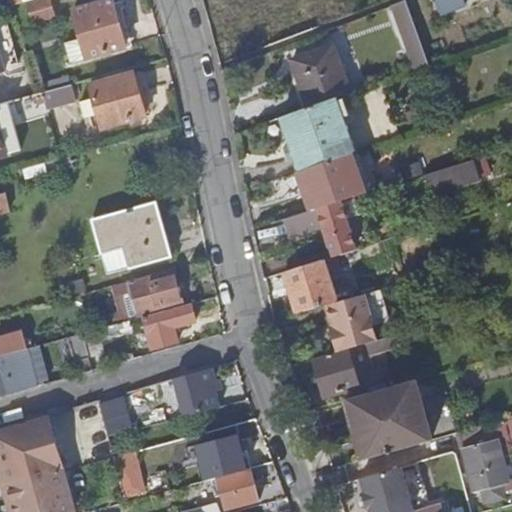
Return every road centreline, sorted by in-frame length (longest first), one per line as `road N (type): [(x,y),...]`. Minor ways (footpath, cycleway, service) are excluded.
road 1 (residential): [(173,0),(248,339)]
road 2 (residential): [(248,339),(0,408)]
road 3 (residential): [(314,511),(248,339)]
